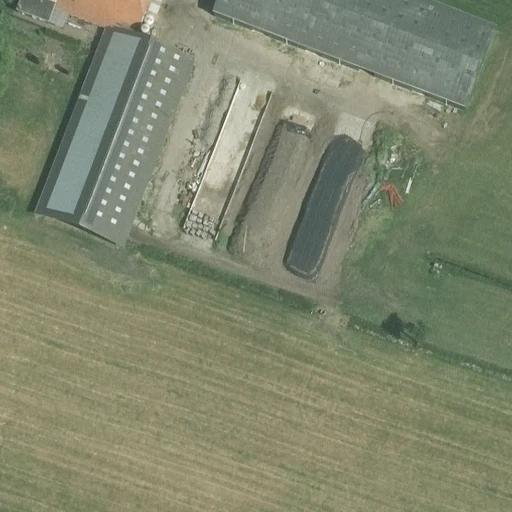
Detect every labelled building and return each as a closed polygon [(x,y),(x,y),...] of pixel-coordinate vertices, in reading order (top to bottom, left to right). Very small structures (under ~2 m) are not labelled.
[(84,22),(92,0),(21,0),(17,11),(48,23),(53,10),(84,22)] [(92,0),(84,22),(110,32),(41,213),(123,244),(193,61),(136,39),(143,20),(151,24),(159,4),(151,0),(150,0),(92,0)] [(200,0),(217,6),(214,15),(298,51),(314,12),(285,0),(200,0)] [(275,102),(273,108),(215,84),(206,107),(330,157),(337,141),(308,130),(313,117),(275,102)] [(202,117),(199,126),(223,133),(226,124),(202,117)]
